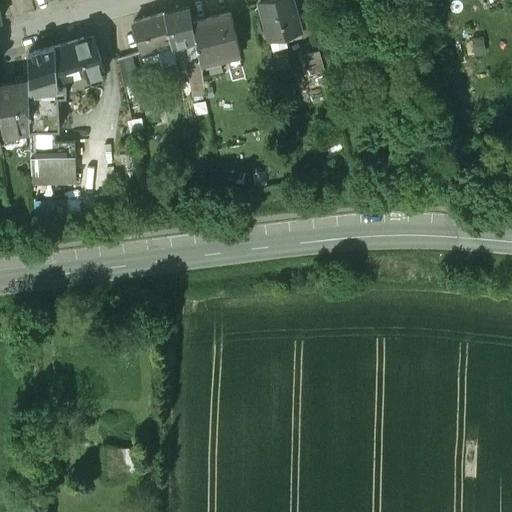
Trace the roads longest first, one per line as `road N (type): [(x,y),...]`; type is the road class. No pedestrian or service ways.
road 1 (tertiary): [(511,244),(350,239),(0,284)]
road 2 (residential): [(0,39),(142,0)]
